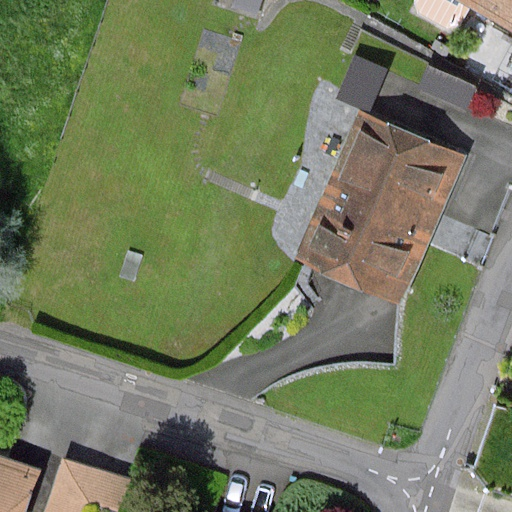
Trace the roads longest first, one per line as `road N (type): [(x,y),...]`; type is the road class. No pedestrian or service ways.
road 1 (residential): [(0,348),(426,486)]
road 2 (residential): [(426,486),(511,270)]
